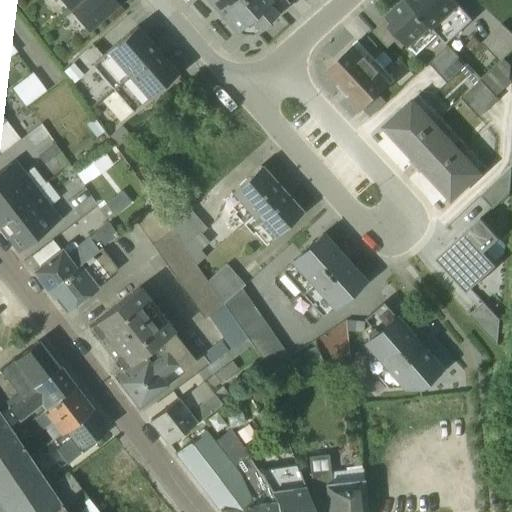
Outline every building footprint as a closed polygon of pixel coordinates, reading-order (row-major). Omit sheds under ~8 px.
[(0,0),(0,15),(11,8),(4,0),(0,0)] [(81,0),(48,0),(63,16),(81,0)] [(118,5),(113,0),(81,0),(63,16),(81,37),(118,5)] [(208,0),(241,36),(246,31),(252,37),(287,5),(283,0),(208,0)] [(405,0),(404,0),(370,31),(386,48),(393,42),(400,49),(405,45),(415,56),(437,35),(405,0)] [(451,0),(405,0),(446,44),(471,20),(451,0)] [(90,65),(131,114),(176,75),(126,16),(92,45),(101,56),(90,65)] [(481,43),(498,62),(511,48),(511,35),(501,25),(481,43)] [(0,65),(16,53),(2,34),(0,35),(0,65)] [(356,42),(325,71),(361,110),(362,110),(369,118),(385,104),(378,96),(393,82),(382,70),(390,62),(368,37),(359,45),(356,42)] [(445,45),(426,64),(446,85),(466,67),(445,45)] [(503,59),(459,98),(479,119),(498,100),(495,97),(510,83),(510,68),(503,59)] [(83,76),(72,64),(62,73),(73,85),(83,76)] [(45,92),(31,74),(10,89),(24,108),(45,92)] [(382,128),(405,153),(441,120),(418,95),(382,128)] [(405,153),(427,178),(464,144),(441,120),(405,153)] [(38,123),(21,136),(29,147),(47,135),(38,123)] [(120,126),(108,136),(116,145),(128,135),(120,126)] [(10,144),(0,151),(0,224),(18,247),(63,212),(10,144)] [(427,178),(450,202),(486,169),(464,144),(427,178)] [(104,152),(74,172),(83,186),(113,166),(104,152)] [(260,167),(223,200),(233,212),(231,214),(251,236),(253,234),(264,247),(302,213),(285,195),(281,199),(272,189),(276,185),(260,167)] [(484,191),(487,204),(501,200),(498,187),(484,191)] [(136,224),(151,245),(170,232),(155,210),(136,224)] [(205,231),(188,210),(168,226),(186,247),(205,231)] [(466,291),(494,265),(482,253),(497,238),(479,218),(436,258),(466,291)] [(47,292),(101,250),(117,238),(106,224),(77,246),(73,241),(60,251),(51,240),(30,257),(39,268),(32,273),(47,292)] [(170,232),(151,245),(203,320),(222,306),(206,282),(170,232)] [(281,272),(301,295),(343,259),(322,236),(281,272)] [(101,250),(47,292),(63,312),(117,270),(101,250)] [(301,295),(321,318),(363,281),(343,259),(301,295)] [(206,282),(222,306),(243,292),(226,268),(206,282)] [(87,327),(121,371),(172,333),(174,331),(140,287),(87,327)] [(243,292),(222,306),(268,372),(289,358),(243,292)] [(486,297),(469,312),(488,333),(505,318),(486,297)] [(369,370),(378,379),(417,345),(381,304),(362,320),(371,330),(366,335),(369,370)] [(121,371),(114,378),(136,408),(194,361),(172,333),(121,371)] [(0,412),(56,367),(36,342),(0,369),(0,412)] [(441,372),(417,345),(378,379),(387,390),(419,388),(425,382),(426,385),(441,372)] [(315,347),(294,356),(304,379),(325,370),(315,347)] [(237,371),(231,362),(205,381),(211,389),(237,371)] [(73,389),(56,367),(0,412),(0,414),(8,428),(38,406),(43,411),(73,389)] [(177,399),(148,421),(166,445),(229,396),(222,387),(212,395),(203,383),(179,401),(177,399)] [(90,410),(73,389),(43,411),(32,420),(41,430),(43,428),(52,439),(90,410)] [(105,429),(90,410),(52,439),(57,446),(53,448),(65,464),(94,442),(92,439),(105,429)] [(0,414),(0,508),(2,511),(65,511),(48,487),(8,428),(0,414)] [(174,454),(217,510),(247,494),(232,466),(204,431),(174,454)] [(326,455),(306,458),(312,500),(319,499),(320,511),(324,511),(326,511),(325,511),(365,511),(363,496),(360,470),(329,473),(326,455)] [(246,456),(232,466),(247,494),(217,510),(217,511),(276,511),(275,502),(256,472),(246,456)] [(312,511),(296,466),(256,472),(275,502),(276,511),(312,511)] [(65,511),(96,511),(68,473),(48,487),(65,511)]
